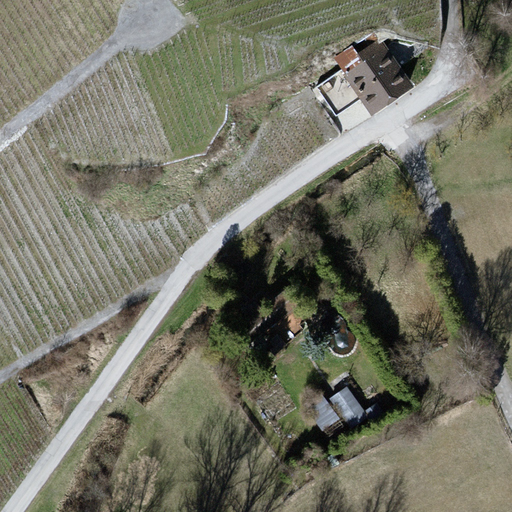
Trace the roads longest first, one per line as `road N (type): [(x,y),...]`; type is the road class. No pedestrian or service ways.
road 1 (unclassified): [(16,511),(193,263),(450,76),(458,0)]
road 2 (track): [(385,128),(416,164),(511,403)]
road 3 (track): [(0,382),(193,263)]
road 4 (track): [(0,145),(143,23)]
